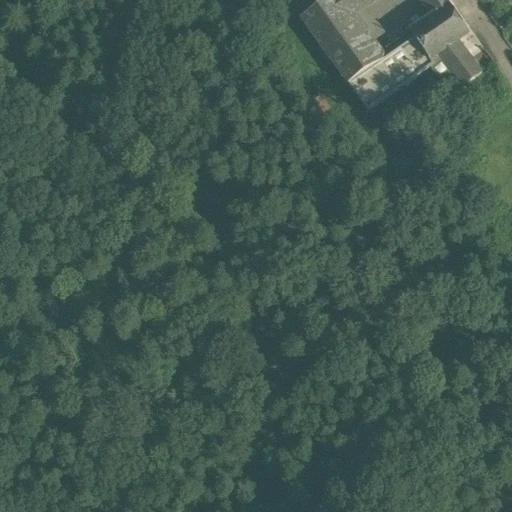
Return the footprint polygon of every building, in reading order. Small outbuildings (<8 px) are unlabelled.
[(379,64),(345,17),(370,0),(329,0),(301,20),(347,85),(379,64)] [(442,0),(423,0),(434,16),(410,32),(416,41),(422,50),(429,61),(424,64),(425,65),(441,84),(451,75),(469,59),(457,43),(467,36),(442,0)] [(422,50),(416,41),(380,63),(390,77),(356,98),(365,108),(411,75),(404,66),(410,62),(408,60),(422,50)] [(422,50),(408,60),(410,62),(404,66),(411,75),(425,65),(424,64),(429,61),(422,50)] [(469,59),(451,75),(461,90),(481,75),(469,59)] [(379,64),(347,85),(356,98),(390,77),(380,63),(379,64)]
